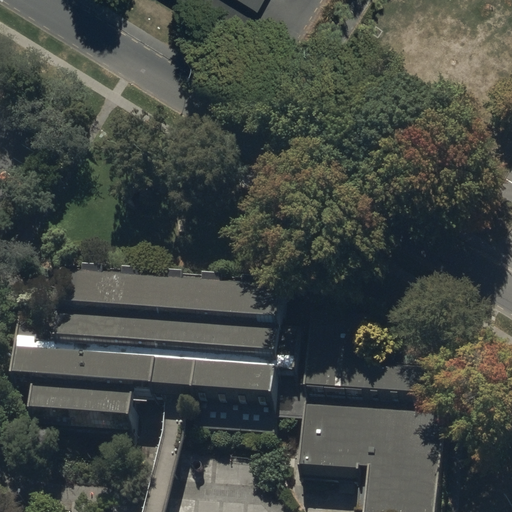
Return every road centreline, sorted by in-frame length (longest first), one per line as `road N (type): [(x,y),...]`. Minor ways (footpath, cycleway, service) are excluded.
road 1 (unclassified): [(511,292),(221,113)]
road 2 (unclassified): [(221,113),(34,0)]
road 3 (unclassified): [(221,113),(290,0)]
